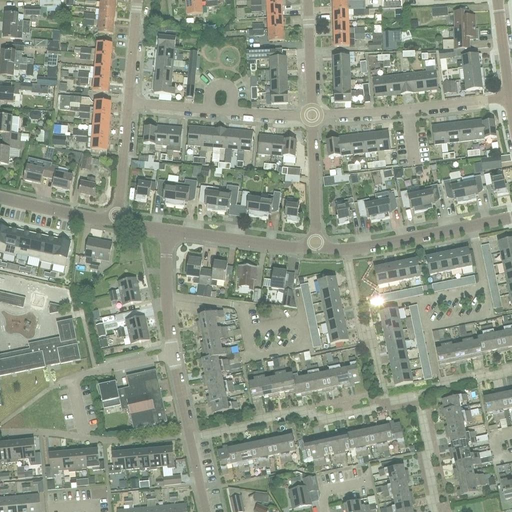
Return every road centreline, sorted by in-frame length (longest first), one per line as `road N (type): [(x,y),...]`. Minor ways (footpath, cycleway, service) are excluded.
road 1 (residential): [(205,511),(171,353),(165,230)]
road 2 (residential): [(315,242),(345,250),(511,217)]
road 3 (residential): [(508,98),(310,113)]
road 4 (residential): [(315,242),(292,248),(165,230)]
road 5 (residential): [(315,242),(310,113)]
